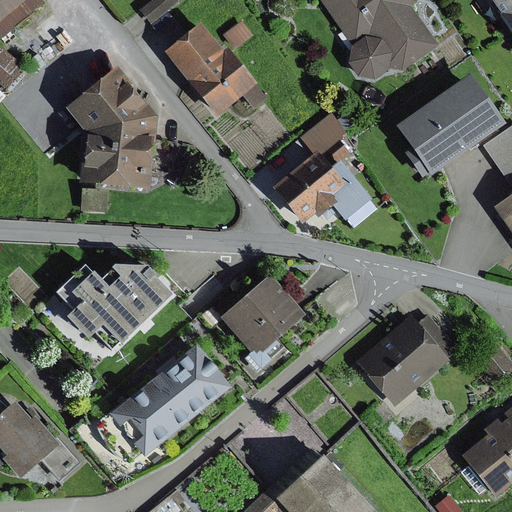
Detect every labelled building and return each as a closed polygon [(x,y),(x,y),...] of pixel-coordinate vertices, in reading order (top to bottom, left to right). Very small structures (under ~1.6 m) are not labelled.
[(0,0),(0,20),(23,0),(0,0)] [(175,0),(153,0),(140,12),(150,24),(178,2),(175,0)] [(318,0),(349,46),(347,65),(357,79),(375,83),(387,74),(388,71),(402,72),(437,48),(410,7),(417,2),(415,0),(318,0)] [(511,0),(486,0),(511,37),(511,0)] [(240,23),(227,32),(238,47),(251,38),(240,23)] [(197,27),(163,56),(217,119),(241,98),(255,86),(225,51),(221,54),(197,27)] [(22,74),(0,53),(0,83),(7,90),(22,74)] [(114,70),(65,111),(82,134),(77,186),(146,193),(155,118),(114,70)] [(500,129),(467,80),(394,129),(409,152),(403,156),(421,182),(500,129)] [(266,99),(255,86),(241,98),(253,111),(266,99)] [(330,116),(301,137),(315,156),(343,135),(330,116)] [(511,128),(483,148),(510,190),(511,188),(511,128)] [(310,156),(270,190),(300,226),(311,217),(316,222),(334,206),(329,199),(339,190),(325,174),(310,156)] [(339,190),(329,199),(334,206),(348,222),(370,203),(338,164),(325,174),(339,190)] [(107,193),(81,191),(80,213),(106,214),(107,193)] [(511,197),(494,211),(511,236),(511,197)] [(98,284),(89,275),(65,296),(77,309),(64,322),(85,344),(99,330),(118,351),(170,302),(144,273),(112,270),(98,284)] [(268,278),(218,322),(247,355),(250,353),(254,357),(257,354),(260,357),(304,318),(268,278)] [(428,315),(414,327),(445,361),(457,351),(428,315)] [(409,321),(358,365),(395,407),(447,362),(445,361),(414,327),(409,321)] [(511,366),(497,347),(476,364),(494,386),(511,371),(511,366)] [(195,348),(108,417),(118,430),(126,424),(139,441),(132,446),(142,459),(229,391),(195,348)] [(6,410),(0,415),(0,453),(4,458),(1,460),(19,481),(39,462),(56,447),(51,442),(32,420),(29,423),(12,405),(6,410)] [(485,437),(461,457),(495,498),(511,484),(511,420),(509,418),(500,425),(496,420),(481,432),(485,437)] [(55,438),(51,442),(56,447),(39,462),(57,483),(78,465),(55,438)] [(374,511),(314,447),(245,511),(374,511)] [(459,511),(447,498),(435,508),(437,511),(459,511)]
